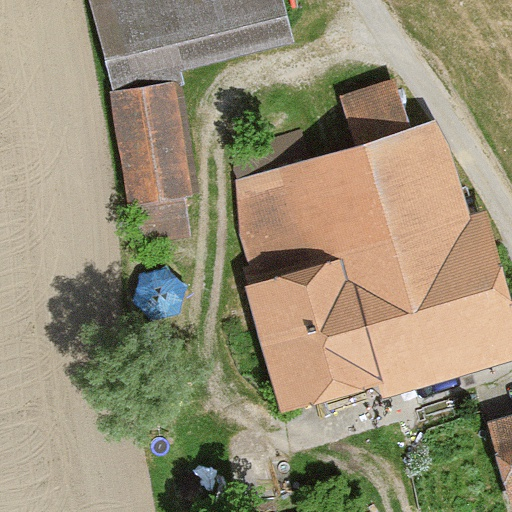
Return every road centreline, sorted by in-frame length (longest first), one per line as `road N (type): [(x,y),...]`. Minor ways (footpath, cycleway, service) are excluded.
road 1 (track): [(385,23),(242,82),(211,132),(202,366),(238,417),(296,433),(367,415)]
road 2 (residential): [(511,217),(371,0)]
road 3 (track): [(367,415),(484,379)]
